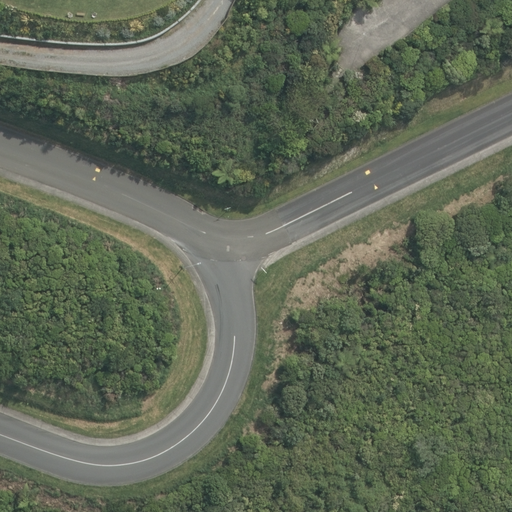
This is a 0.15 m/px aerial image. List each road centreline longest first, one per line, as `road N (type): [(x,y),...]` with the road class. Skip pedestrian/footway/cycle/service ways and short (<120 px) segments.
road 1 (residential): [(227,259),(236,345),(227,382),(185,440),(154,457),(106,467),(0,436)]
road 2 (residential): [(227,259),(511,111)]
road 3 (residential): [(0,151),(110,190),(227,259)]
